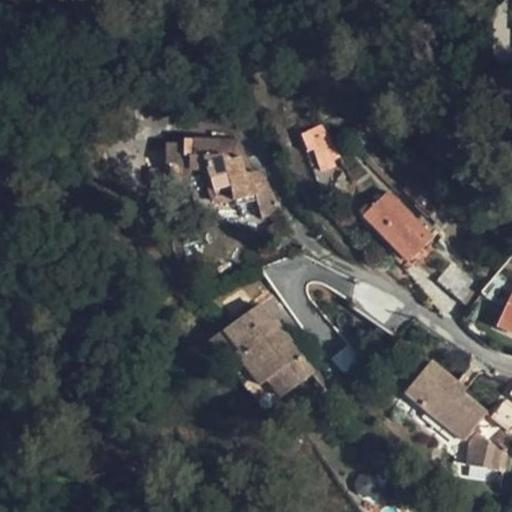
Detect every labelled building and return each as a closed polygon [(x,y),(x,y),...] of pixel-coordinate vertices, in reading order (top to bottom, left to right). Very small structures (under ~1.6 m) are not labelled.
[(381,58),(383,23),(367,23),(365,57),(381,58)] [(117,90),(120,101),(145,102),(144,95),(142,86),(117,90)] [(145,102),(156,103),(155,93),(144,95),(145,102)] [(145,102),(120,101),(123,120),(147,117),(145,102)] [(158,115),(156,103),(145,102),(147,117),(158,115)] [(327,126),(298,133),(305,153),(314,150),(320,171),(333,168),(329,152),(327,146),(332,144),(327,126)] [(259,171),(254,173),(247,175),(240,159),(246,154),(237,138),(193,139),(193,145),(165,143),(164,164),(170,165),(170,184),(190,185),(190,170),(202,169),(212,199),(234,200),(237,204),(256,199),(261,217),(271,215),(277,203),(259,171)] [(247,175),(254,173),(246,154),(240,159),(247,175)] [(408,186),(402,191),(429,216),(437,208),(440,204),(411,175),(405,181),(408,186)] [(387,193),(372,207),(364,216),(370,222),(377,216),(415,253),(432,237),(387,193)] [(364,216),(372,207),(367,203),(358,211),(364,216)] [(408,261),(415,253),(377,216),(370,222),(408,261)] [(461,303),(478,284),(452,263),(437,282),(461,303)] [(499,304),(511,282),(501,277),(485,296),(499,304)] [(511,292),(497,325),(511,332),(511,292)] [(259,303),(225,326),(238,346),(235,349),(259,384),(267,379),(278,396),(312,373),(286,334),(282,336),(259,303)] [(238,346),(225,326),(212,335),(262,407),(278,396),(267,379),(259,384),(235,349),(238,346)] [(417,380),(406,394),(465,443),(480,425),(489,413),(456,386),(458,382),(432,361),(417,380)] [(511,431),(511,403),(507,399),(494,417),(511,431)] [(501,468),(501,452),(479,434),(472,444),(471,466),(501,468)]
